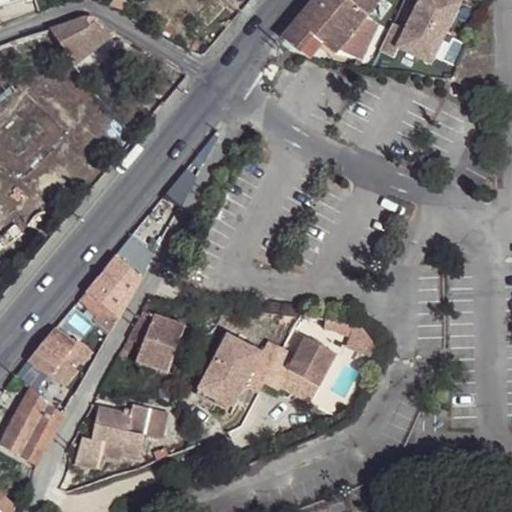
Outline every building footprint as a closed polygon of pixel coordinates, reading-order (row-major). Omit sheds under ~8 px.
[(379,27),(368,18),(369,17),(349,0),(317,0),(285,39),(297,46),(316,50),(324,43),(336,55),(358,60),(362,63),(379,27)] [(349,0),(369,17),(383,0),(349,0)] [(463,1),(461,0),(423,0),(411,31),(398,26),(387,54),(401,60),(404,50),(438,64),(463,1)] [(83,19),(44,28),(73,66),(115,33),(93,19),(90,18),(83,19)] [(31,36),(19,38),(24,55),(35,53),(31,36)] [(178,179),(165,196),(179,204),(188,186),(178,179)] [(145,256),(136,271),(115,256),(86,292),(79,300),(101,317),(96,322),(110,332),(142,279),(151,259),(145,256)] [(143,311),(126,338),(144,345),(139,363),(150,367),(169,375),(187,326),(157,314),(156,316),(143,311)] [(329,321),(327,330),(342,332),(341,334),(353,338),(349,347),(373,357),(376,348),(374,342),(363,328),(329,321)] [(55,329),(29,361),(51,375),(64,359),(71,351),(76,345),(55,329)] [(264,384),(284,349),(271,341),(266,352),(230,332),(201,385),(218,394),(216,398),(234,408),(246,386),(260,393),(264,384)] [(339,355),(308,339),(298,357),(291,370),(321,388),(339,355)] [(87,352),(76,345),(71,351),(82,359),(87,352)] [(298,357),(284,349),(264,384),(278,392),(284,383),(291,370),(298,357)] [(64,359),(51,375),(61,382),(74,366),(64,359)] [(291,370),(284,383),(315,400),(321,388),(291,370)] [(218,394),(201,385),(196,393),(214,403),(216,398),(218,394)] [(35,465),(62,413),(31,389),(0,442),(0,444),(18,455),(35,465)] [(148,427),(153,406),(134,402),(132,412),(99,406),(93,437),(83,435),(77,461),(110,467),(113,451),(142,457),(148,427)] [(173,409),(153,406),(148,427),(169,432),(173,409)] [(0,495),(0,511),(12,511),(16,508),(0,495)]
